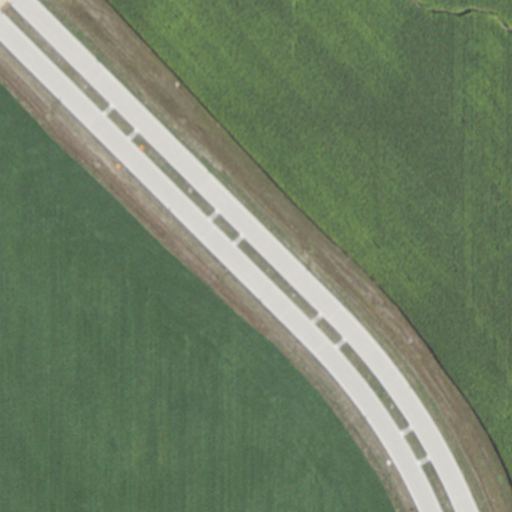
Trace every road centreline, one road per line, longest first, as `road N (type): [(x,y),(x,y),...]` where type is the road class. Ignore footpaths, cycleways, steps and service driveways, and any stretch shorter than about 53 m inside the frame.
road 1 (tertiary): [(481,511),(429,412),(372,335),(21,0)]
road 2 (tertiary): [(0,25),(268,286),(405,445),(442,511)]
